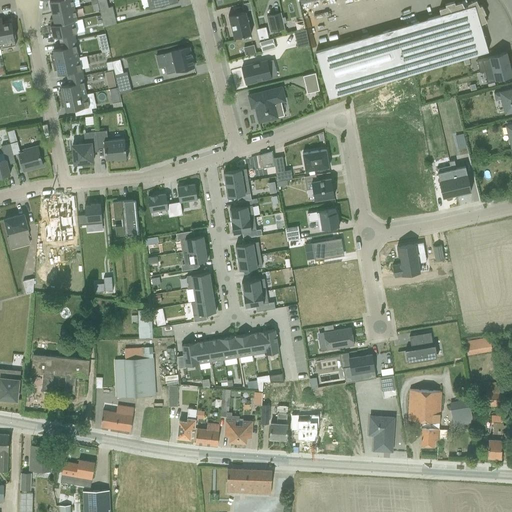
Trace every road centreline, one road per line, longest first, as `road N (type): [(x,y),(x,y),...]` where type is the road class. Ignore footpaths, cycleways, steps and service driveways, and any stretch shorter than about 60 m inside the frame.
road 1 (tertiary): [(511,474),(184,454),(0,421)]
road 2 (residential): [(237,151),(340,120),(363,236)]
road 3 (residential): [(25,0),(62,185)]
road 4 (residential): [(206,161),(233,323)]
road 5 (residential): [(237,151),(198,0)]
road 6 (residential): [(363,236),(511,206)]
road 7 (residential): [(206,161),(62,185)]
